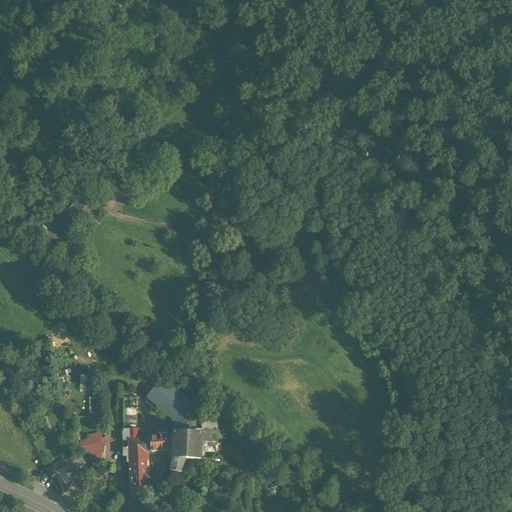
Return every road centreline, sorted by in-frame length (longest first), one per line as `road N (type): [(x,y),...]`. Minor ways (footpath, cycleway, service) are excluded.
road 1 (track): [(130,183),(108,207),(119,217),(197,240),(182,360),(77,360)]
road 2 (track): [(511,232),(403,58)]
road 3 (residential): [(57,511),(105,471),(109,386)]
